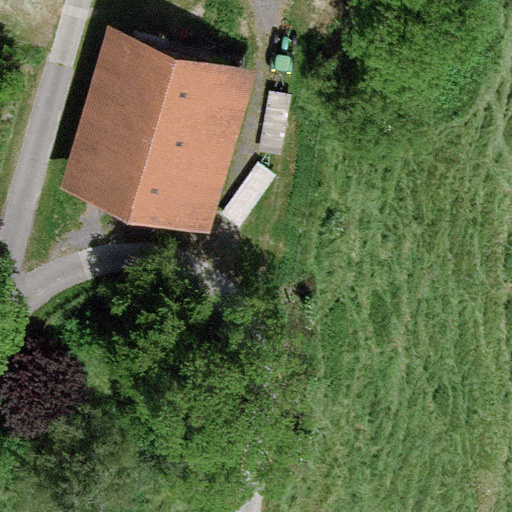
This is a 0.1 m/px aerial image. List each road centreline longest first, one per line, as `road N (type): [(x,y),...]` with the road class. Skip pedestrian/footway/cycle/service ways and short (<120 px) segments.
road 1 (track): [(0,317),(84,0)]
road 2 (track): [(217,511),(207,449),(142,375),(0,337)]
